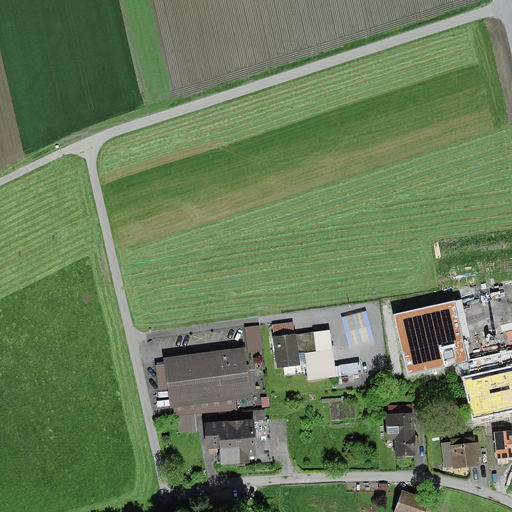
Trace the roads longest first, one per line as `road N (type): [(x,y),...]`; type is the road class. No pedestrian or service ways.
road 1 (residential): [(87,143),(505,7)]
road 2 (residential): [(87,143),(167,500)]
road 3 (residential): [(167,500),(266,481),(423,477),(511,504)]
